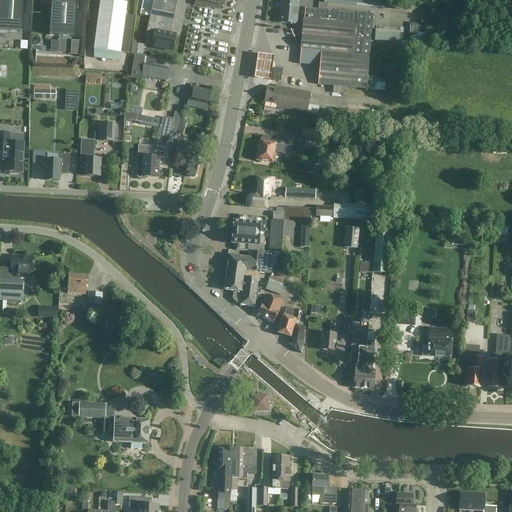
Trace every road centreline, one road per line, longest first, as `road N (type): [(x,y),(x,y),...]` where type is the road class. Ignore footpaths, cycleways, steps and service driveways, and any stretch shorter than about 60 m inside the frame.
road 1 (unclassified): [(208,411),(185,392),(175,332),(95,257),(47,232),(0,228)]
road 2 (tertiary): [(511,418),(364,406),(326,389),(260,336)]
road 3 (residential): [(208,411),(273,431),(351,474),(423,478),(435,495),(434,511)]
road 4 (residential): [(0,189),(209,200)]
road 5 (tertiary): [(209,200),(254,0)]
